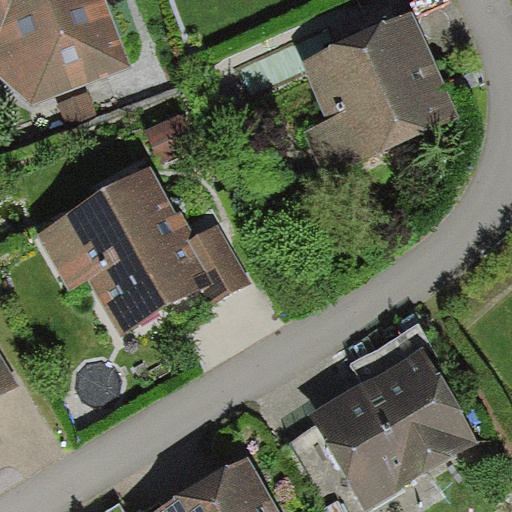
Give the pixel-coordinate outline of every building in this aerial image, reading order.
[(91,0),(0,0),(0,78),(26,101),(116,70),(91,0)] [(441,122),(400,20),(300,60),(326,122),(309,129),(325,169),(441,122)] [(139,174),(30,239),(60,289),(87,273),(123,334),(228,273),(202,230),(180,243),(139,174)] [(369,380),(311,414),(359,499),(470,435),(412,333),(359,363),(369,380)] [(283,511),(251,456),(154,511),(283,511)]
